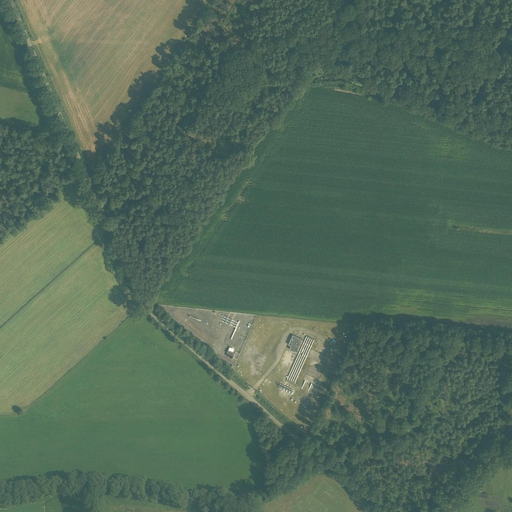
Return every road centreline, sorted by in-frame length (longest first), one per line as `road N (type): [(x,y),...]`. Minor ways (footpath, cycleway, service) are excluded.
road 1 (tertiary): [(389,511),(142,304),(74,144)]
road 2 (tertiary): [(10,0),(74,144)]
